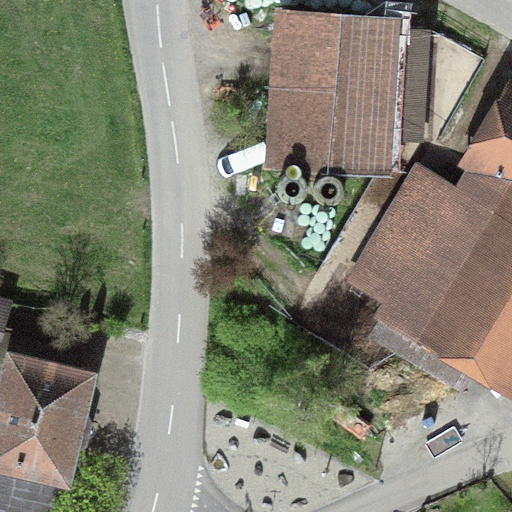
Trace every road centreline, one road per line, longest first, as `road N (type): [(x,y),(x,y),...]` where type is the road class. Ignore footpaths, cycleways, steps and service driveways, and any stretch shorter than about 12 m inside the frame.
road 1 (tertiary): [(153,511),(171,416),(182,237),(157,0)]
road 2 (residential): [(370,511),(511,449)]
